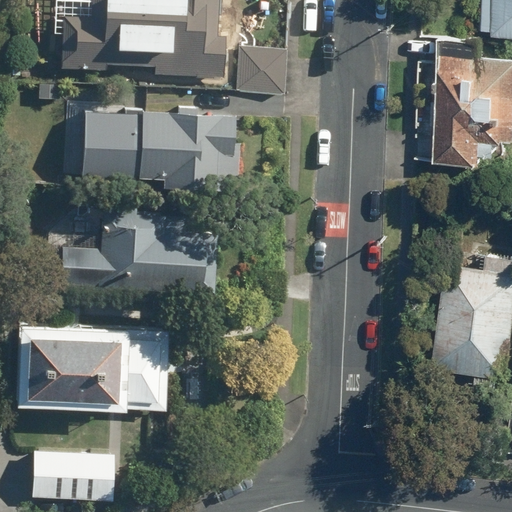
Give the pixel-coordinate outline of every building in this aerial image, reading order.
[(60,0),(59,22),(68,23),(65,62),(230,75),(233,32),(215,31),(217,6),(194,4),(194,0),(60,0)] [(511,0),(489,0),(488,29),(511,29),(511,0)] [(497,158),(498,146),(511,146),(511,47),(496,46),(496,33),(450,31),(444,156),(497,158)] [(290,45),(241,42),(237,86),(287,90),(290,45)] [(213,102),(179,100),(178,108),(90,103),(85,170),(239,180),(244,109),(213,107),(213,102)] [(105,244),(74,242),(71,278),(213,289),(218,224),(171,221),(172,207),(144,205),(143,222),(107,219),(105,244)] [(498,263),(452,258),(442,365),(489,370),(491,344),(511,345),(511,246),(500,245),(498,263)] [(176,322),(34,316),(31,398),(172,403),(176,322)] [(123,449),(38,446),(37,494),(122,497),(123,449)]
